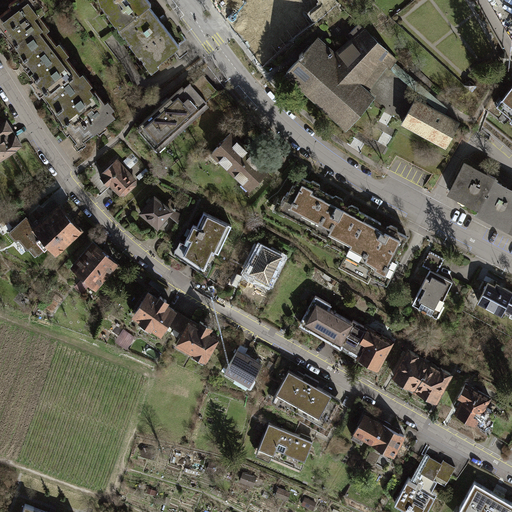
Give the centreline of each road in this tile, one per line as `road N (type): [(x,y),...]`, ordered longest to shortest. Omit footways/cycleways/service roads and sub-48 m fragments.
road 1 (residential): [(511,473),(135,252),(66,179),(0,75)]
road 2 (residential): [(179,0),(303,142),(511,264)]
